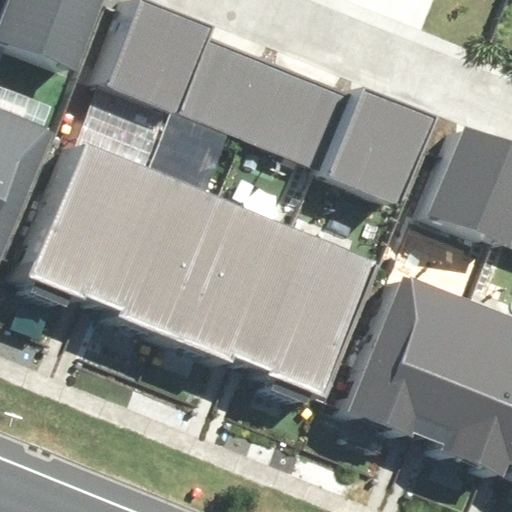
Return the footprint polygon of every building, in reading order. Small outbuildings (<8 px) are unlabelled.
[(0,0),(0,45),(59,68),(85,0),(0,0)] [(136,0),(109,0),(79,77),(161,109),(164,101),(191,33),(195,23),(136,0)] [(265,62),(191,33),(164,101),(238,130),(265,62)] [(336,90),(265,62),(238,130),(310,158),(336,90)] [(339,83),(336,90),(310,158),(305,170),(384,200),(418,114),(339,83)] [(0,121),(0,199),(27,132),(0,121)] [(511,149),(443,123),(409,210),(491,242),(494,233),(511,187),(511,149)] [(85,302),(138,170),(64,141),(11,273),(85,302)] [(160,332),(212,200),(138,170),(85,302),(160,332)] [(511,187),(494,233),(511,240),(511,187)] [(234,361),(287,229),(212,200),(160,332),(234,361)] [(308,390),(361,258),(287,229),(234,361),(308,390)] [(329,404),(423,442),(480,305),(385,266),(329,404)] [(423,442),(511,478),(511,318),(480,305),(423,442)]
